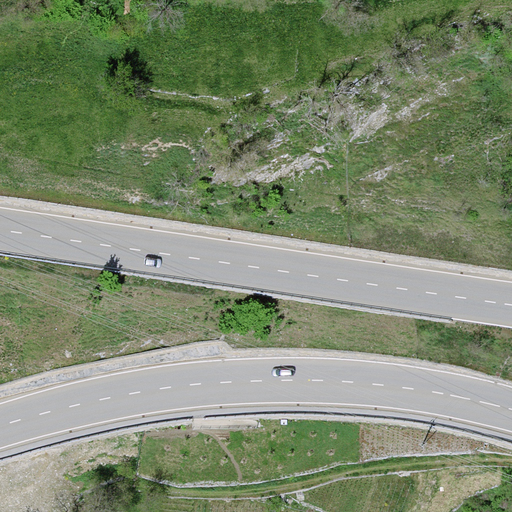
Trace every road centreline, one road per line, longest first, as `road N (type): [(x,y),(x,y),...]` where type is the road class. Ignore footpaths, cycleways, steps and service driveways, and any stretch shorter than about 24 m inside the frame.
road 1 (secondary): [(0,425),(148,390),(309,379),(511,408)]
road 2 (secondary): [(511,304),(0,229)]
